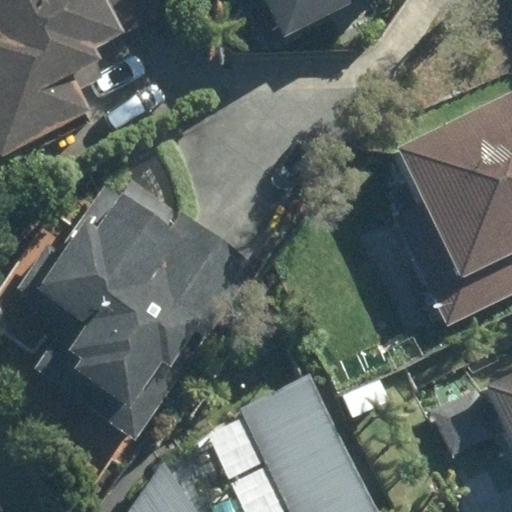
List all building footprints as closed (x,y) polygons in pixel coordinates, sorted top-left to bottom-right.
[(0,0),(0,155),(80,116),(68,93),(98,78),(85,52),(168,11),(162,0),(0,0)] [(248,0),(272,46),(364,0),(248,0)] [(440,328),(511,293),(511,94),(391,153),(417,204),(386,220),(440,328)] [(25,370),(129,442),(253,268),(126,178),(112,198),(99,188),(25,293),(62,318),(25,370)] [(511,373),(479,390),(511,457),(511,373)] [(377,511),(308,378),(238,414),(289,511),(194,511),(178,490),(162,467),(130,511),(377,511)]
